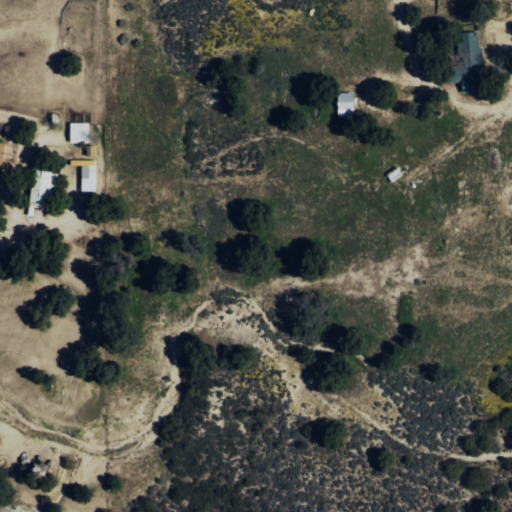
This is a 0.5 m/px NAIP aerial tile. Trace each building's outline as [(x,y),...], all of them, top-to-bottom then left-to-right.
[(482,48),(479,32),(462,34),(464,50),(482,48)] [(465,92),(483,92),(483,71),(465,71),(465,92)] [(341,117),(357,117),(357,93),(341,93),(341,117)] [(73,143),(91,143),(91,123),(73,123),(73,143)] [(10,144),(0,142),(0,179),(5,180),(10,144)] [(97,165),(83,165),(84,191),(98,191),(97,165)] [(52,208),(54,170),(35,169),(34,208),(52,208)]
